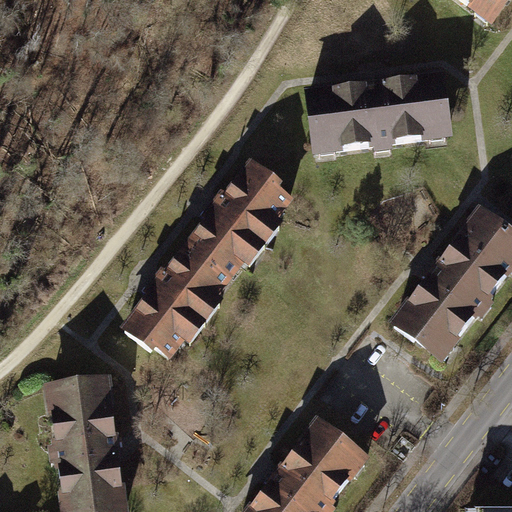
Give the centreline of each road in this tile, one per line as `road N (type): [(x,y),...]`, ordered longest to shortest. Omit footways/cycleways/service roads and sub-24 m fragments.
road 1 (track): [(0,373),(52,330),(292,0)]
road 2 (residential): [(511,386),(415,511)]
